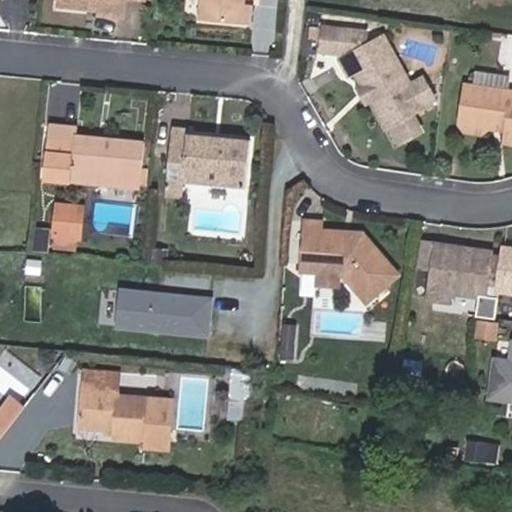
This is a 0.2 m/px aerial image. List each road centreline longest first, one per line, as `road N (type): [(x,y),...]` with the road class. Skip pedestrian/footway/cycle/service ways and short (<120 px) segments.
road 1 (residential): [(511,204),(484,213),(350,192),(322,176),(284,102),(251,80),(0,57)]
road 2 (residential): [(188,510),(0,494)]
